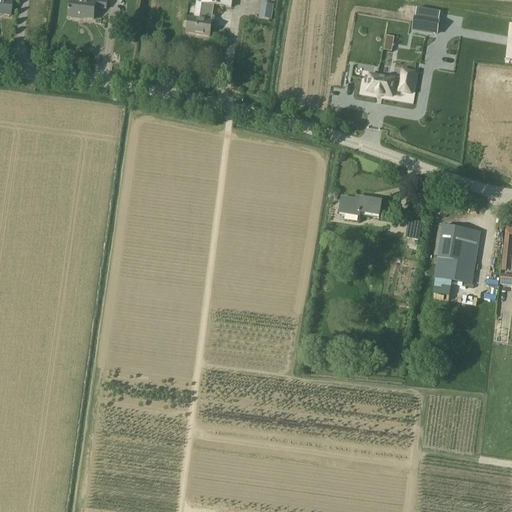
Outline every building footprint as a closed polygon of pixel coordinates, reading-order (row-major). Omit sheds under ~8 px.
[(0,0),(0,16),(10,17),(12,1),(0,0)] [(92,19),(93,7),(104,9),(105,1),(101,0),(87,0),(87,2),(70,0),(68,16),(92,19)] [(189,19),(187,33),(209,37),(212,22),(211,22),(214,7),(232,9),(233,0),(201,0),(201,4),(196,3),(193,19),(189,19)] [(274,6),(261,3),(259,19),(272,22),(274,6)] [(412,30),(436,35),(438,23),(415,19),(412,30)] [(368,85),(367,93),(392,98),(393,89),(399,90),(398,93),(411,95),(415,73),(402,71),(401,81),(370,76),(370,77),(365,77),(364,84),(368,85)] [(503,127),(487,124),(483,148),(499,151),(501,138),(508,139),(507,145),(511,146),(511,128),(510,128),(510,131),(503,129),(503,127)] [(378,219),(381,203),(356,199),(355,202),(342,199),(339,213),(359,217),(359,216),(378,219)] [(408,221),(405,239),(418,241),(422,223),(408,221)] [(481,234),(443,227),(434,279),(472,286),(481,234)] [(511,276),(501,275),(500,286),(511,287),(511,276)]
